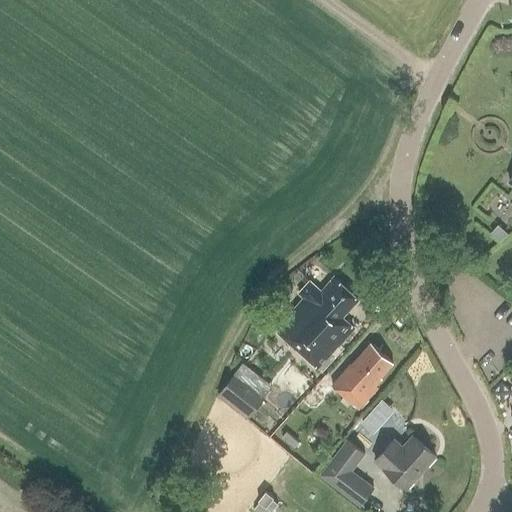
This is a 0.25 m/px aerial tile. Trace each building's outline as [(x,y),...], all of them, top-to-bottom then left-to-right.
[(318,293),(308,284),(299,294),(308,303),(279,335),(318,370),(353,330),(341,319),(357,300),(332,277),(318,293)] [(380,378),(392,363),(369,343),(331,386),(358,410),(377,388),(375,386),(381,379),(380,378)] [(266,397),(236,375),(219,397),(249,420),(266,397)] [(435,457),(411,436),(401,447),(392,439),(373,460),(405,489),(435,457)] [(362,507),(376,487),(354,470),(367,453),(348,439),(320,476),(362,507)] [(277,504),(272,500),(273,498),(265,491),(257,501),(271,511),(277,504)]
